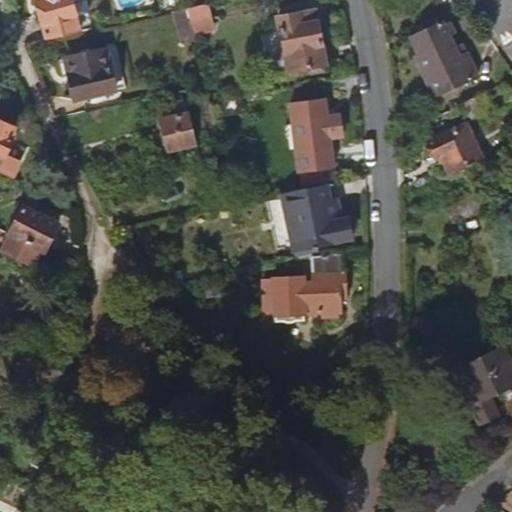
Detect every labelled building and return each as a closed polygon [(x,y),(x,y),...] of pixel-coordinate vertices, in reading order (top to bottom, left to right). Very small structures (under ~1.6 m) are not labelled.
[(88,18),(88,12),(85,0),(36,0),(45,39),(78,31),(76,20),(88,18)] [(210,16),(207,3),(188,7),(192,20),(210,16)] [(190,20),(186,8),(174,10),(177,23),(190,20)] [(327,66),(315,10),(278,18),(281,35),(269,38),(277,77),(327,66)] [(214,31),(210,16),(192,20),(195,35),(214,31)] [(195,41),(190,20),(177,23),(182,43),(195,41)] [(476,81),(465,56),(458,57),(456,51),(455,49),(451,38),(455,36),(450,24),(445,26),(443,22),(410,37),(417,55),(415,56),(433,99),(476,81)] [(120,105),(107,47),(65,56),(75,99),(85,97),(88,112),(120,105)] [(465,56),(462,48),(456,51),(458,57),(465,56)] [(492,110),(485,94),(458,105),(466,122),(492,110)] [(220,135),(209,96),(196,99),(207,138),(220,135)] [(241,113),(238,99),(217,104),(220,117),(241,113)] [(200,162),(186,100),(159,105),(174,170),(200,162)] [(343,138),(340,117),(328,119),(325,102),(290,107),(301,174),(336,169),(331,140),(343,138)] [(0,153),(7,157),(19,129),(0,120),(0,153)] [(483,162),(467,125),(430,141),(447,178),(483,162)] [(342,219),(334,183),(280,195),(289,234),(297,232),(301,249),(351,237),(347,218),(342,219)] [(483,203),(476,187),(448,202),(456,217),(483,203)] [(44,252),(60,224),(25,206),(10,234),(44,252)] [(346,290),(347,253),(333,253),(333,256),(319,256),(318,278),(308,278),(308,273),(278,272),(278,306),(322,308),(322,311),(337,312),(337,306),(340,306),(340,290),(346,290)] [(67,286),(77,267),(69,263),(59,282),(67,286)] [(187,282),(185,271),(160,277),(162,288),(187,282)] [(217,294),(213,276),(194,280),(199,298),(217,294)] [(489,395),(511,381),(511,369),(498,346),(466,365),(455,372),(464,388),(459,391),(466,403),(470,409),(481,425),(500,414),(489,395)] [(70,377),(54,368),(53,370),(20,356),(13,371),(33,379),(63,393),(70,377)] [(455,372),(466,365),(463,360),(451,367),(455,372)]
